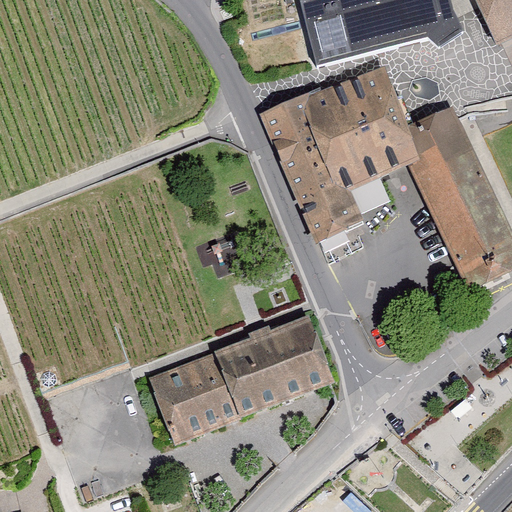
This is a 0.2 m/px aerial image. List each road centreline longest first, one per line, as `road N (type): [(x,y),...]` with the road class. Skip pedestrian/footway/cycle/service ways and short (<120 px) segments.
road 1 (residential): [(180,0),(207,34),(377,411)]
road 2 (track): [(0,211),(244,116)]
road 3 (unclassified): [(377,411),(511,304)]
road 4 (unclassified): [(259,511),(377,411)]
